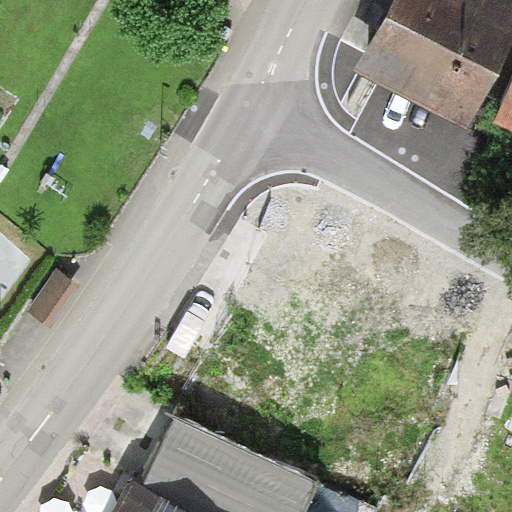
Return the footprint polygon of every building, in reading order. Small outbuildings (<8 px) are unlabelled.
[(369,0),(349,42),(453,93),(499,0),(369,0)] [(511,43),(490,94),(511,103),(511,43)] [(360,212),(335,262),(382,285),(414,301),(439,250),(360,212)] [(449,511),(451,509),(307,438),(382,285),(335,262),(249,220),(105,511),(449,511)] [(53,273),(28,309),(46,321),(71,285),(53,273)] [(501,511),(511,483),(511,346),(509,346),(449,502),(476,511),(501,511)]
